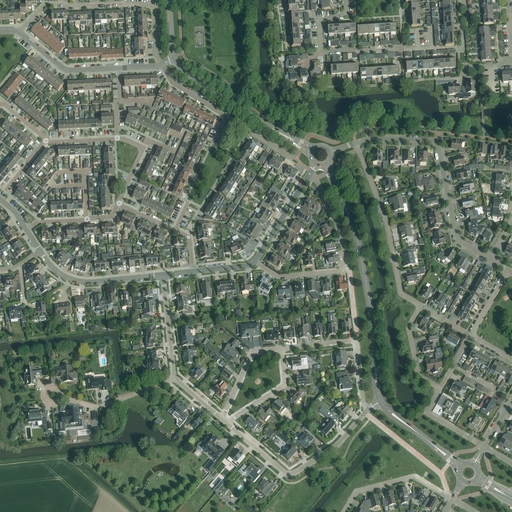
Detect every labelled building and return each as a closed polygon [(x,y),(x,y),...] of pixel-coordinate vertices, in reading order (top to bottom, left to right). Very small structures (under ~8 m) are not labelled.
[(138,17),(146,16),(146,11),(141,11),(141,8),(133,9),(133,11),(138,11),(138,17)] [(35,35),(42,27),(37,24),(31,31),(35,35)] [(40,39),(46,31),(42,27),(35,35),(40,39)] [(45,43),(51,35),(46,31),(40,39),(45,43)] [(49,47),(56,39),(51,35),(45,43),(49,47)] [(54,51),(60,43),(56,39),(49,47),(54,51)] [(59,54),(62,51),(65,47),(60,43),(54,51),(59,54)] [(307,60),(307,54),(301,55),(301,57),(294,57),(286,57),(287,63),(286,63),(286,68),(291,67),(293,67),(293,68),(298,67),(297,61),(307,60)] [(33,59),(30,57),(24,64),(28,67),(34,60),(33,59)] [(33,71),(38,64),(36,62),(34,60),(28,67),(33,71)] [(317,69),(317,64),(320,64),(320,61),(312,61),(312,65),(314,64),(314,70),(313,70),(313,73),(310,73),(310,80),(316,80),(316,77),(321,76),(320,69),(317,69)] [(41,66),(38,64),(33,71),(37,74),(43,67),(41,66)] [(41,78),(47,71),(44,69),(45,68),(43,67),(37,74),(41,78)] [(285,77),(285,82),(297,81),(296,75),(297,75),(297,74),(294,74),(293,68),(293,67),(291,67),(286,68),(286,76),(285,77)] [(503,79),(503,82),(503,83),(509,82),(508,68),(505,68),(505,73),(502,73),(499,73),(500,80),(503,79)] [(49,73),(47,71),(41,78),(45,81),(51,74),(49,72),(49,73)] [(307,73),(307,72),(300,72),(300,75),(297,75),(296,75),(297,81),(297,83),(302,83),(302,79),(307,79),(307,80),(310,80),(310,73),(307,73)] [(20,84),(24,80),(16,73),(12,78),(20,84)] [(49,85),(55,78),(53,75),(51,74),(45,81),(49,85)] [(16,89),(20,84),(12,78),(8,83),(16,89)] [(58,79),(55,78),(49,85),(53,88),(60,81),(58,79)] [(58,92),(60,88),(64,85),(61,82),(60,81),(53,88),(58,92)] [(474,83),(474,82),(466,83),(466,89),(462,89),(463,100),(468,99),(468,98),(471,98),(470,93),(475,93),(475,86),(477,86),(477,85),(476,85),(476,83),(474,83)] [(12,94),(16,89),(8,83),(4,87),(12,94)] [(459,89),(459,85),(448,86),(448,95),(455,94),(456,99),(458,99),(458,100),(463,100),(462,89),(459,89)] [(8,98),(11,95),(12,94),(4,87),(0,92),(8,98)] [(160,99),(162,100),(166,91),(161,89),(157,97),(157,98),(156,100),(159,101),(160,99)] [(165,104),(170,95),(167,93),(168,92),(166,91),(162,100),(164,101),(163,103),(165,104)] [(174,96),(170,95),(165,104),(168,105),(169,103),(172,104),(176,96),(174,95),(174,96)] [(176,109),(180,99),(177,98),(177,97),(176,96),(172,104),(174,105),(173,108),(176,109)] [(18,107),(24,100),(19,97),(14,103),(18,107)] [(183,101),(180,99),(176,109),(178,110),(179,108),(182,109),(186,100),(184,100),(183,101)] [(22,110),(28,104),(24,100),(18,107),(22,110)] [(26,114),(32,107),(28,104),(22,110),(26,114)] [(188,116),(192,108),(186,106),(182,115),(184,117),(185,115),(188,116)] [(31,117),(36,110),(32,107),(26,114),(31,117)] [(192,120),(196,110),(192,108),(188,116),(190,117),(189,119),(192,120)] [(35,121),(40,114),(36,110),(31,117),(35,121)] [(197,122),(201,113),(196,110),(192,120),(197,122)] [(113,125),(112,115),(109,115),(109,114),(109,113),(107,114),(106,114),(104,114),(104,115),(101,115),(101,120),(102,120),(102,126),(113,125)] [(135,128),(137,124),(139,118),(129,113),(125,123),(135,128)] [(202,125),(206,115),(201,113),(197,122),(199,123),(199,124),(202,125)] [(39,124),(45,117),(40,114),(35,121),(39,124)] [(207,125),(211,117),(206,115),(202,125),(204,126),(205,124),(207,125)] [(145,118),(140,116),(139,118),(137,124),(142,126),(145,118)] [(43,128),(49,121),(45,117),(39,124),(43,128)] [(212,129),(216,120),(216,119),(211,117),(207,125),(210,126),(209,128),(212,129)] [(147,128),(150,120),(145,118),(142,126),(147,128)] [(155,123),(150,120),(147,128),(152,131),(155,123)] [(5,131),(11,124),(7,121),(1,128),(5,131)] [(47,131),(51,127),(53,124),(49,121),(43,128),(47,131)] [(160,125),(155,123),(152,131),(157,133),(160,125)] [(10,135),(15,128),(11,124),(5,131),(10,135)] [(161,135),(165,127),(160,125),(157,133),(161,135)] [(166,137),(168,135),(170,129),(165,127),(161,135),(166,137)] [(14,138),(19,131),(15,128),(10,135),(14,138)] [(18,142),(24,135),(19,131),(14,138),(18,142)] [(22,145),(28,138),(24,135),(18,142),(22,145)] [(204,146),(205,144),(204,144),(206,141),(197,137),(196,139),(197,140),(196,142),(204,146)] [(27,149),(32,142),(28,138),(22,145),(27,149)] [(204,146),(196,142),(195,145),(193,144),(192,147),(201,151),(203,147),(204,146)] [(257,146),(249,142),(247,145),(246,145),(245,146),(253,151),(257,146)] [(459,154),(465,153),(465,148),(461,148),(462,143),(452,142),(451,149),(459,150),(459,154)] [(486,155),(487,146),(480,145),(480,148),(477,148),(477,154),(486,155)] [(250,156),(253,151),(245,146),(244,147),(245,148),(243,151),(250,156)] [(199,156),(200,154),(201,151),(192,147),(191,149),(192,150),(191,152),(199,156)] [(498,160),(499,151),(496,150),(496,147),(490,147),(489,156),(493,156),(493,160),(498,160)] [(158,148),(154,158),(159,160),(163,162),(166,157),(168,152),(158,148)] [(507,161),(508,148),(502,148),(501,151),(499,151),(498,160),(503,161),(503,160),(507,161)] [(55,154),(55,149),(51,149),(50,151),(47,149),(44,153),(50,158),(53,154),(55,154)] [(250,156),(243,151),(241,155),(240,155),(239,156),(247,161),(250,156)] [(200,158),(199,157),(199,156),(191,152),(190,155),(189,154),(188,156),(197,160),(198,161),(200,158)] [(382,162),(382,152),(373,152),(373,162),(382,162)] [(401,166),(401,159),(398,159),(398,152),(390,152),(390,162),(394,162),(394,165),(401,166)] [(415,166),(415,159),(411,159),(412,152),(404,152),(404,162),(408,162),(408,166),(415,166)] [(53,161),(50,158),(44,153),(40,157),(47,163),(48,160),(51,162),(53,161)] [(427,163),(427,153),(419,153),(419,160),(416,160),(416,168),(419,168),(419,163),(427,163)] [(17,163),(21,159),(14,154),(11,158),(17,163)] [(454,167),(464,165),(463,159),(467,159),(466,154),(460,155),(461,158),(453,159),(454,167)] [(197,164),(198,161),(197,160),(188,156),(187,159),(188,159),(187,162),(195,166),(196,164),(197,164)] [(244,166),(247,161),(239,156),(238,157),(239,157),(237,161),(244,166)] [(43,167),(47,163),(40,157),(37,161),(43,167)] [(154,158),(151,157),(149,162),(156,165),(159,160),(154,158)] [(273,168),(278,160),(273,157),(271,161),(268,160),(264,166),(266,168),(268,165),(273,168)] [(14,168),(17,163),(11,158),(8,162),(7,162),(14,168)] [(10,172),(14,168),(7,162),(8,162),(5,160),(2,164),(4,166),(4,167),(10,172)] [(279,176),(283,169),(280,167),(283,163),(278,160),(273,168),(278,171),(276,174),(279,176)] [(40,171),(43,167),(37,161),(33,166),(40,171)] [(149,162),(146,167),(154,170),(156,165),(149,162)] [(195,166),(187,162),(186,164),(184,164),(183,166),(192,170),(194,167),(195,166)] [(245,168),(237,164),(235,167),(234,167),(233,168),(241,173),(245,168)] [(36,175),(40,171),(33,166),(30,170),(36,175)] [(283,169),(279,176),(282,178),(286,181),(288,178),(293,169),(289,166),(286,171),(283,169)] [(464,171),(456,172),(457,180),(458,180),(459,182),(462,182),(462,179),(467,178),(466,173),(470,172),(469,166),(463,167),(464,171)] [(7,176),(10,172),(4,167),(1,171),(7,176)] [(146,167),(144,172),(152,175),(154,170),(146,167)] [(192,172),(187,170),(183,168),(182,171),(180,170),(178,173),(188,177),(190,174),(191,174),(192,172)] [(241,179),(242,177),(240,176),(241,173),(233,168),(232,169),(233,170),(231,173),(238,178),(239,178),(241,179)] [(293,169),(288,178),(291,179),(289,181),(292,183),(293,181),(298,172),(293,169)] [(35,181),(38,178),(35,176),(36,175),(30,170),(26,174),(33,179),(35,181)] [(144,172),(142,177),(146,179),(149,180),(152,175),(144,172)] [(187,182),(188,181),(187,180),(188,177),(178,173),(177,175),(180,176),(178,178),(187,182)] [(238,178),(231,173),(229,177),(228,177),(227,178),(235,183),(238,178)] [(420,174),(419,174),(414,175),(415,179),(417,187),(425,185),(426,190),(434,189),(432,178),(421,180),(420,174)] [(503,176),(503,175),(502,175),(496,175),(496,179),(495,179),(493,180),(492,184),(501,185),(501,182),(502,182),(503,182),(504,182),(505,182),(505,181),(505,180),(506,176),(503,176)] [(396,191),(394,180),(396,180),(396,176),(385,178),(386,181),(383,182),(384,186),(386,193),(385,193),(385,194),(396,191)] [(187,182),(178,178),(177,181),(175,180),(174,183),(184,187),(185,184),(186,184),(187,182)] [(232,188),(235,183),(227,178),(226,179),(227,180),(225,183),(232,188)] [(460,194),(470,192),(469,189),(472,189),(471,186),(473,185),(472,182),(465,184),(466,187),(459,188),(460,194)] [(18,197),(26,187),(23,185),(20,183),(15,189),(17,191),(15,194),(18,197)] [(182,192),(183,191),(182,190),(184,187),(174,183),(173,185),(175,186),(174,188),(182,192)] [(232,188),(225,183),(223,187),(222,186),(221,187),(229,193),(232,188)] [(502,189),(502,188),(501,188),(501,185),(492,184),(492,188),(494,190),(495,190),(494,194),(500,194),(500,195),(501,195),(502,195),(504,195),(504,191),(504,190),(504,189),(503,188),(502,188),(502,189)] [(226,198),(229,193),(221,187),(220,189),(221,189),(219,193),(226,198)] [(132,198),(142,202),(145,197),(147,193),(141,190),(136,188),(132,198)] [(182,192),(174,188),(172,191),(170,190),(169,192),(180,197),(182,192)] [(25,189),(18,197),(22,201),(29,192),(25,189)] [(270,195),(268,198),(277,204),(277,203),(280,198),(277,197),(279,194),(270,189),(268,194),(270,195)] [(29,192),(22,201),(26,204),(33,196),(29,192)] [(224,199),(216,194),(214,198),(213,197),(212,198),(221,204),(224,199)] [(429,198),(428,195),(423,196),(421,196),(422,199),(426,198),(427,206),(437,203),(436,196),(429,198)] [(30,207),(37,199),(33,196),(26,204),(30,207)] [(463,208),(468,207),(473,206),(472,203),(475,202),(474,199),(476,199),(475,196),(468,197),(469,200),(461,202),(463,208)] [(141,205),(146,207),(149,199),(145,197),(142,202),(141,205)] [(406,204),(405,197),(401,198),(400,197),(389,200),(390,204),(394,204),(395,211),(395,212),(400,211),(403,210),(402,205),(406,204)] [(218,208),(221,204),(212,198),(212,200),(213,200),(210,204),(218,208)] [(264,200),(261,204),(268,209),(269,206),(274,209),(274,208),(275,209),(278,204),(277,203),(277,204),(268,198),(266,201),(264,200)] [(34,211),(41,202),(37,199),(30,207),(34,211)] [(149,199),(146,207),(151,209),(154,201),(149,199)] [(316,214),(319,209),(317,208),(318,205),(308,199),(303,207),(312,212),(316,214)] [(501,199),(500,199),(494,199),(493,203),(492,203),(490,204),(490,208),(499,209),(499,206),(500,206),(501,206),(502,206),(503,205),(503,204),(502,204),(503,204),(503,200),(501,199)] [(151,209),(156,212),(159,204),(154,201),(151,209)] [(44,205),(41,202),(34,211),(38,214),(41,211),(43,213),(49,206),(46,203),(44,205)] [(161,214),(164,206),(159,204),(156,212),(161,214)] [(220,210),(218,208),(210,204),(208,208),(207,207),(206,208),(215,213),(216,211),(219,212),(220,210)] [(268,209),(261,204),(258,209),(261,211),(259,214),(267,219),(268,220),(271,215),(270,214),(271,214),(266,211),(268,209)] [(161,214),(166,216),(169,208),(164,206),(161,214)] [(171,218),(174,211),(170,209),(169,208),(166,216),(171,218)] [(213,221),(213,219),(212,218),(215,213),(206,208),(206,209),(207,210),(204,214),(206,215),(204,219),(213,221)] [(490,208),(486,208),(487,213),(492,214),(492,218),(498,218),(498,219),(499,219),(501,219),(502,215),(502,214),(502,213),(502,212),(501,212),(500,212),(499,212),(499,209),(490,208)] [(310,218),(312,216),(307,212),(302,209),(297,217),(305,222),(309,217),(310,218)] [(474,211),(474,210),(470,211),(468,211),(468,210),(467,211),(465,212),(466,216),(466,217),(466,218),(467,218),(468,218),(470,218),(470,221),(479,219),(477,211),(476,211),(474,211)] [(434,214),(433,211),(428,212),(426,213),(427,216),(429,216),(430,221),(440,219),(439,213),(434,214)] [(126,224),(130,215),(125,213),(122,218),(121,217),(117,218),(117,224),(120,224),(121,222),(126,224)] [(267,219),(259,214),(257,217),(254,215),(251,220),(258,224),(260,221),(264,224),(265,223),(266,224),(268,220),(267,219)] [(133,231),(135,226),(132,225),(135,218),(130,215),(126,224),(126,225),(125,228),(132,231),(133,231)] [(326,225),(323,219),(323,218),(318,226),(319,228),(320,228),(325,237),(332,234),(330,229),(329,230),(327,224),(326,225)] [(262,230),(261,230),(261,229),(257,226),(258,224),(251,220),(250,219),(245,227),(249,229),(259,235),(262,230)] [(430,230),(432,229),(437,228),(436,225),(441,224),(440,219),(430,221),(431,226),(429,227),(430,230)] [(478,227),(477,222),(479,222),(479,221),(479,219),(470,221),(471,224),(470,224),(469,224),(468,224),(468,225),(468,226),(468,227),(469,230),(468,230),(468,231),(469,231),(469,232),(469,233),(478,227)] [(303,230),(305,227),(295,220),(290,228),(298,234),(302,228),(303,230)] [(141,233),(146,224),(140,222),(138,227),(135,226),(133,231),(135,233),(136,231),(141,233)] [(402,227),(399,228),(400,232),(401,239),(407,238),(407,242),(412,241),(412,237),(410,226),(413,226),(412,222),(401,224),(402,227)] [(197,228),(198,234),(208,233),(212,232),(211,223),(202,224),(202,227),(197,228)] [(7,226),(5,224),(1,229),(3,231),(0,232),(4,239),(6,237),(14,233),(13,232),(14,232),(14,231),(13,229),(12,229),(11,229),(11,228),(7,230),(6,228),(7,226)] [(99,237),(103,237),(102,235),(108,234),(108,224),(102,225),(102,231),(99,231),(99,237)] [(114,230),(114,224),(108,224),(108,234),(112,234),(112,235),(113,236),(114,236),(117,236),(117,230),(114,230)] [(152,232),(149,231),(151,227),(146,224),(141,233),(145,235),(144,237),(149,239),(151,233),(152,232)] [(82,239),(85,239),(85,236),(90,235),(90,225),(84,225),(84,233),(81,233),(82,239)] [(96,237),(99,237),(99,231),(99,227),(96,227),(96,225),(90,225),(90,235),(96,235),(96,237)] [(64,240),(69,240),(69,238),(73,238),(72,227),(66,228),(66,234),(64,234),(64,240)] [(79,233),(78,227),(72,227),(73,238),(78,237),(78,239),(82,239),(81,233),(79,233)] [(255,239),(256,239),(259,235),(249,229),(245,227),(241,234),(249,239),(250,237),(255,239)] [(482,229),(478,227),(469,233),(470,233),(470,234),(471,234),(474,236),(475,236),(476,237),(477,237),(477,236),(477,235),(478,235),(478,234),(481,236),(485,228),(484,227),(483,227),(482,229)] [(51,240),(56,240),(56,238),(60,238),(59,228),(53,228),(53,234),(51,234),(51,240)] [(489,242),(490,241),(489,240),(492,235),(488,233),(486,232),(488,230),(485,228),(481,236),(484,237),(483,238),(483,239),(482,239),(482,240),(483,240),(483,241),(484,241),(484,242),(488,244),(489,242)] [(48,234),(47,229),(41,229),(42,239),(45,239),(45,241),(51,240),(51,234),(48,234)] [(158,241),(162,231),(156,229),(154,234),(151,233),(149,239),(153,241),(154,239),(158,241)] [(165,246),(167,241),(165,239),(167,234),(162,231),(158,241),(163,243),(162,245),(165,246)] [(441,237),(440,235),(441,235),(440,231),(434,233),(435,238),(434,238),(436,245),(440,244),(445,243),(444,236),(441,237)] [(296,241),(298,238),(288,232),(286,234),(283,239),(292,245),(295,240),(296,241)] [(9,242),(17,237),(14,233),(6,237),(9,242)] [(208,233),(198,234),(199,240),(204,240),(204,243),(212,242),(212,241),(211,236),(208,237),(208,233)] [(234,243),(238,253),(244,250),(241,243),(243,242),(245,240),(240,237),(239,238),(239,239),(233,241),(234,243)] [(229,252),(231,251),(233,255),(238,253),(234,243),(233,241),(233,240),(232,240),(232,239),(229,241),(225,242),(226,253),(229,253),(229,252)] [(326,246),(327,252),(335,251),(335,249),(336,248),(336,247),(336,244),(335,244),(334,241),(329,243),(328,240),(330,239),(322,241),(323,247),(326,246)] [(171,250),(178,249),(177,246),(183,245),(182,240),(173,241),(174,246),(171,247),(171,250)] [(13,253),(23,247),(20,242),(12,247),(10,249),(11,251),(13,253)] [(212,242),(204,243),(204,246),(199,246),(200,252),(210,251),(209,247),(212,247),(212,242)] [(289,252),(291,249),(281,243),(279,245),(276,251),(285,256),(288,251),(289,252)] [(26,254),(25,252),(26,251),(23,247),(13,253),(16,258),(23,254),(24,255),(26,254)] [(178,252),(178,249),(171,250),(171,253),(172,253),(173,258),(175,258),(184,257),(184,252),(178,252)] [(415,264),(413,253),(416,252),(415,249),(405,251),(405,254),(402,255),(403,260),(403,259),(405,266),(404,266),(415,264)] [(451,261),(455,253),(449,250),(446,255),(444,254),(442,251),(436,256),(441,262),(444,260),(445,258),(451,261)] [(68,254),(65,251),(63,251),(61,253),(60,252),(55,252),(54,253),(54,254),(58,257),(56,259),(60,263),(66,256),(68,254)] [(210,255),(210,251),(200,252),(201,258),(206,258),(206,261),(214,260),(213,255),(210,255)] [(305,266),(312,266),(312,259),(315,259),(314,252),(308,253),(308,257),(304,257),(305,266)] [(331,256),(331,254),(333,253),(324,255),(325,260),(328,260),(329,264),(338,262),(337,255),(331,256)] [(101,272),(106,271),(106,265),(109,265),(108,258),(108,254),(105,255),(106,259),(102,259),(102,260),(99,261),(101,272)] [(146,258),(146,254),(142,255),(143,261),(146,261),(147,267),(152,266),(151,257),(146,258)] [(284,260),(274,254),(269,262),(278,267),(281,262),(282,263),(284,260)] [(140,262),(143,261),(142,255),(134,256),(134,259),(135,268),(141,267),(140,262)] [(72,263),(76,257),(74,256),(70,260),(66,256),(60,263),(64,267),(69,261),(72,263)] [(122,257),(122,256),(116,257),(118,270),(123,269),(123,263),(126,263),(125,256),(122,257)] [(128,256),(125,256),(126,263),(129,262),(129,269),(135,268),(134,259),(129,260),(128,256)] [(79,272),(82,263),(77,261),(78,258),(76,257),(72,263),(76,264),(74,270),(79,272)] [(118,270),(116,257),(111,258),(108,258),(109,265),(112,265),(112,270),(118,270)] [(463,259),(460,258),(459,259),(456,258),(452,264),(460,269),(466,259),(463,258),(463,259)] [(91,267),(91,260),(89,259),(87,265),(82,263),(79,272),(85,273),(87,266),(91,267)] [(97,261),(97,259),(94,260),(91,260),(91,267),(95,266),(95,272),(101,272),(99,261),(97,261)] [(468,273),(469,271),(472,267),(469,265),(470,263),(468,262),(468,261),(466,259),(460,269),(468,273)] [(29,280),(36,276),(34,273),(39,270),(35,265),(27,271),(29,274),(26,275),(29,280)] [(484,270),(482,274),(482,275),(490,279),(491,277),(490,276),(491,274),(490,274),(493,269),(486,266),(484,270)] [(413,274),(406,275),(407,282),(417,280),(416,276),(424,274),(423,269),(412,271),(413,274)] [(45,281),(42,275),(38,278),(36,276),(29,280),(32,285),(35,283),(37,286),(45,281)] [(488,282),(490,279),(482,275),(479,279),(486,283),(487,281),(488,282)] [(16,284),(15,277),(9,278),(11,288),(16,287),(17,291),(20,291),(19,285),(19,284),(16,284)] [(265,283),(267,280),(263,277),(258,286),(258,288),(268,294),(272,287),(268,284),(267,284),(265,283)] [(3,293),(6,292),(5,288),(11,288),(9,278),(4,279),(5,285),(2,286),(3,292),(3,293)] [(342,282),(342,279),(335,280),(336,291),(343,290),(343,289),(347,289),(346,282),(342,282)] [(485,288),(486,286),(485,285),(486,283),(479,279),(477,284),(485,288)] [(45,281),(37,286),(39,289),(36,291),(39,295),(46,291),(44,289),(49,286),(48,285),(49,284),(46,280),(45,281)] [(248,284),(247,280),(240,281),(242,292),(248,291),(248,290),(254,289),(253,283),(248,284)] [(330,289),(329,280),(321,281),(322,293),(330,292),(331,295),(334,295),(333,288),(330,289)] [(223,283),(223,282),(219,283),(220,288),(217,288),(217,287),(216,287),(217,295),(221,295),(220,294),(226,293),(225,283),(223,283)] [(232,288),(231,282),(227,282),(227,283),(225,283),(226,293),(232,292),(232,294),(235,294),(234,285),(234,288),(232,288)] [(315,288),(314,282),(307,283),(308,293),(309,293),(314,300),(319,300),(319,295),(318,288),(315,288)] [(301,290),(300,283),(294,284),(295,293),(296,297),(297,298),(299,298),(300,297),(300,296),(305,295),(304,289),(301,290)] [(210,292),(209,284),(201,285),(201,290),(202,290),(203,294),(199,294),(200,301),(204,301),(204,302),(211,301),(211,298),(212,298),(211,292),(210,292)] [(483,291),(485,288),(477,284),(474,288),(481,292),(482,290),(483,291)] [(186,290),(186,286),(176,287),(176,294),(181,293),(182,296),(190,295),(189,290),(186,290)] [(437,289),(431,286),(429,289),(425,287),(423,291),(420,295),(427,299),(430,293),(433,295),(436,291),(437,289)] [(293,299),(292,292),(289,293),(289,288),(278,289),(278,296),(286,295),(286,299),(293,299)] [(479,297),(481,295),(480,294),(481,292),(474,288),(471,293),(479,297)] [(140,301),(146,301),(146,298),(153,297),(152,291),(142,292),(143,298),(139,298),(140,301)] [(439,306),(444,296),(437,292),(435,294),(433,298),(436,300),(435,302),(437,303),(436,304),(439,306)] [(120,293),(121,304),(122,308),(126,307),(132,307),(131,299),(128,299),(127,293),(120,293)] [(477,302),(479,299),(474,296),(468,293),(467,295),(469,296),(468,299),(475,303),(476,301),(477,302)] [(118,297),(115,298),(114,294),(107,295),(108,305),(109,310),(113,309),(117,308),(119,308),(118,297)] [(92,296),(91,296),(92,303),(93,308),(96,308),(102,307),(103,309),(106,309),(106,306),(105,301),(105,298),(102,298),(102,295),(92,296)] [(178,306),(188,305),(187,301),(190,301),(190,295),(182,296),(182,299),(177,300),(178,306)] [(448,308),(451,303),(452,301),(444,296),(439,306),(441,307),(442,306),(444,308),(445,306),(448,308)] [(84,312),(84,309),(84,305),(86,304),(86,297),(81,297),(81,298),(75,299),(76,309),(78,309),(78,312),(84,312)] [(473,308),(475,306),(473,305),(475,303),(468,299),(465,303),(473,308)] [(147,304),(146,301),(140,301),(140,304),(143,304),(144,309),(154,308),(154,303),(147,304)] [(45,317),(46,317),(44,303),(37,303),(38,310),(34,310),(34,317),(39,317),(39,320),(41,321),(44,321),(46,319),(45,317)] [(472,310),(473,308),(465,303),(463,308),(469,312),(471,310),(472,310)] [(69,316),(68,313),(71,313),(70,304),(65,304),(65,305),(55,306),(56,315),(60,315),(61,315),(61,314),(64,313),(64,317),(69,316)] [(188,309),(188,305),(178,306),(178,312),(183,312),(184,315),(193,314),(192,308),(188,309)] [(150,318),(149,314),(155,314),(154,308),(144,309),(144,315),(141,315),(142,319),(150,318)] [(469,312),(463,308),(461,310),(459,308),(457,311),(460,312),(468,317),(469,314),(468,314),(469,312)] [(14,310),(14,309),(9,310),(10,320),(21,319),(22,323),(26,322),(24,312),(21,312),(21,309),(14,310)] [(467,319),(468,317),(460,312),(457,317),(464,321),(465,319),(467,319)] [(328,326),(324,326),(324,333),(328,333),(329,336),(335,335),(335,329),(338,329),(336,314),(332,315),(332,322),(331,323),(332,325),(328,326)] [(351,327),(351,318),(344,319),(345,324),(342,324),(343,334),(349,334),(348,328),(351,327)] [(428,330),(429,328),(432,324),(423,319),(419,325),(421,326),(419,329),(420,330),(424,332),(426,329),(428,330)] [(303,329),(299,329),(300,339),(307,338),(306,334),(309,333),(311,333),(310,321),(306,321),(306,324),(303,325),(303,329)] [(320,337),(320,330),(323,330),(322,323),(315,323),(316,328),(313,328),(314,337),(320,337)] [(249,338),(249,337),(260,336),(259,324),(240,326),(241,338),(248,337),(248,338),(249,338)] [(153,329),(153,326),(146,326),(147,330),(146,330),(147,337),(155,336),(157,336),(156,329),(153,329)] [(193,331),(192,327),(180,328),(181,336),(182,336),(182,338),(195,336),(194,330),(193,331)] [(289,329),(289,327),(283,327),(283,331),(284,340),(288,339),(288,340),(291,340),(291,338),(294,337),(293,329),(289,329)] [(278,340),(278,337),(281,337),(280,328),(275,329),(275,332),(266,333),(267,341),(274,340),(278,340)] [(449,335),(447,334),(443,341),(448,344),(450,342),(449,344),(449,345),(454,347),(455,347),(456,346),(459,340),(450,334),(449,335)] [(156,344),(155,336),(147,337),(145,337),(146,348),(153,347),(153,344),(156,344)] [(182,347),(194,345),(194,342),(196,342),(195,336),(182,338),(182,339),(181,339),(182,347)] [(236,357),(238,355),(237,355),(239,353),(235,349),(240,343),(235,339),(230,345),(229,344),(224,350),(224,351),(221,354),(227,359),(226,359),(227,360),(230,356),(234,359),(236,357)] [(423,353),(427,352),(434,351),(432,343),(421,345),(423,353)] [(193,364),(192,357),(193,357),(193,352),(197,351),(196,347),(190,348),(191,351),(182,352),(183,360),(184,360),(185,364),(193,364)] [(473,360),(478,353),(473,350),(469,357),(467,360),(469,361),(471,358),(473,360)] [(148,368),(148,371),(158,370),(157,366),(158,366),(158,361),(157,361),(156,352),(147,353),(148,362),(147,362),(147,363),(146,364),(146,366),(147,367),(147,368),(148,368)] [(343,369),(343,367),(346,366),(345,352),(335,353),(337,370),(344,369),(343,369)] [(438,372),(437,368),(441,368),(439,359),(444,358),(443,352),(435,353),(436,360),(427,362),(428,370),(432,369),(433,373),(438,372)] [(476,366),(478,363),(482,356),(478,353),(473,360),(476,361),(474,364),(476,366)] [(483,365),(487,358),(482,356),(478,363),(476,366),(479,367),(480,364),(483,365)] [(292,360),(292,358),(291,358),(292,367),(299,367),(299,370),(308,369),(308,365),(304,366),(303,359),(300,359),(292,360)] [(491,361),(487,358),(483,365),(485,367),(483,370),(487,372),(489,369),(488,368),(492,361),(491,361)] [(494,375),(495,372),(499,365),(494,363),(489,372),(493,375),(494,374),(494,375)] [(197,381),(203,374),(200,371),(202,368),(198,364),(193,369),(195,371),(191,376),(197,381)] [(500,375),(504,368),(499,365),(495,372),(500,375)] [(71,371),(71,366),(62,367),(62,369),(54,369),(55,377),(63,376),(63,382),(72,381),(72,378),(77,378),(76,370),(71,371)] [(33,369),(33,368),(30,368),(31,369),(25,370),(26,374),(25,375),(25,381),(27,381),(27,386),(35,385),(35,380),(35,378),(35,376),(41,376),(41,369),(34,370),(34,369),(33,369)] [(503,380),(504,378),(509,371),(504,368),(500,375),(499,377),(503,380)] [(229,380),(233,375),(226,369),(222,374),(229,380)] [(309,374),(312,373),(312,370),(302,371),(303,377),(296,377),(297,386),(297,385),(305,384),(305,385),(310,385),(309,374)] [(348,378),(347,372),(336,373),(337,380),(339,380),(340,385),(339,385),(340,391),(352,390),(351,381),(350,382),(349,378),(348,378)] [(93,379),(93,377),(87,378),(88,389),(94,389),(94,388),(98,388),(101,388),(101,391),(106,390),(105,378),(93,379)] [(467,386),(461,382),(460,381),(458,384),(455,382),(453,385),(453,384),(449,392),(450,389),(455,392),(457,390),(460,392),(462,389),(465,391),(467,386)] [(227,386),(222,382),(218,386),(218,385),(213,391),(221,397),(225,392),(223,390),(227,386)] [(502,394),(505,389),(502,387),(500,386),(499,388),(497,391),(502,394)] [(306,393),(307,389),(299,388),(299,392),(299,393),(298,395),(293,391),(290,394),(291,395),(290,396),(289,395),(287,398),(294,405),(301,397),(300,396),(303,393),(306,393)] [(486,395),(488,397),(491,398),(494,393),(491,391),(489,390),(486,395)] [(481,403),(479,407),(482,409),(480,412),(486,416),(488,412),(489,413),(490,412),(491,412),(492,411),(491,409),(495,402),(493,401),(493,400),(491,399),(490,399),(491,398),(488,397),(488,398),(484,404),(481,403)] [(448,400),(445,398),(441,405),(446,409),(444,412),(449,416),(451,412),(452,412),(453,412),(454,412),(455,410),(455,409),(454,409),(454,408),(452,406),(454,403),(449,400),(448,400)] [(277,400),(271,407),(272,406),(279,412),(281,413),(286,408),(287,409),(289,411),(291,408),(284,402),(282,405),(277,400)] [(179,427),(184,421),(189,416),(184,412),(186,410),(180,405),(181,404),(178,401),(171,408),(175,412),(172,416),(177,420),(177,425),(179,427)] [(343,420),(347,415),(346,413),(349,409),(340,401),(335,407),(338,410),(335,414),(339,417),(343,420)] [(272,412),(271,411),(267,408),(264,410),(265,411),(264,412),(262,409),(257,415),(265,421),(269,416),(270,414),(275,419),(277,416),(272,412)] [(75,410),(75,409),(70,410),(71,411),(68,411),(68,414),(61,415),(62,421),(58,422),(59,432),(65,431),(64,424),(69,424),(76,424),(76,426),(82,425),(81,420),(79,421),(78,410),(75,410)] [(47,423),(46,413),(41,414),(41,410),(28,411),(29,423),(42,421),(42,426),(46,426),(46,433),(51,433),(51,430),(47,430),(46,423),(47,423)] [(325,436),(335,424),(338,420),(332,415),(329,418),(318,430),(321,433),(325,436)] [(481,421),(482,419),(476,416),(475,419),(472,418),(471,419),(470,419),(469,419),(469,420),(469,421),(469,422),(470,423),(467,427),(473,430),(475,426),(480,429),(484,423),(481,421)] [(154,424),(158,427),(163,420),(159,417),(154,424)] [(202,421),(196,417),(193,420),(191,418),(189,420),(186,424),(188,426),(190,424),(195,429),(202,421)] [(256,423),(250,417),(245,423),(253,430),(256,426),(259,429),(263,424),(259,420),(256,423)] [(302,435),(297,441),(301,445),(305,448),(313,439),(309,434),(311,432),(304,426),(299,432),(302,435)] [(270,438),(276,435),(270,429),(265,435),(270,438)] [(218,446),(217,448),(213,444),(216,440),(210,435),(203,442),(202,442),(201,441),(201,443),(199,443),(197,445),(197,447),(197,449),(199,450),(201,451),(202,451),(203,450),(206,453),(208,452),(211,455),(216,460),(224,451),(218,446)] [(511,437),(510,439),(505,437),(504,440),(502,439),(500,444),(506,448),(505,449),(509,451),(511,445),(511,437)] [(288,460),(292,456),(291,456),(296,451),(293,448),(296,445),(290,440),(287,443),(289,445),(281,454),(288,460)] [(236,468),(237,467),(241,463),(238,461),(243,455),(240,453),(236,449),(229,457),(227,460),(231,463),(236,468)] [(257,470),(251,465),(248,469),(244,465),(238,472),(242,476),(244,473),(245,474),(246,473),(252,479),(250,481),(253,483),(259,476),(257,474),(258,472),(260,471),(258,469),(257,470)] [(269,486),(268,485),(268,484),(268,483),(264,480),(260,485),(256,489),(265,497),(275,486),(272,483),(269,486)] [(224,486),(220,490),(225,494),(228,489),(224,486)] [(406,488),(398,490),(401,504),(408,503),(407,500),(411,499),(412,495),(408,496),(406,488)] [(424,493),(422,492),(418,489),(416,492),(413,491),(412,498),(421,503),(425,497),(422,495),(424,493)] [(395,504),(393,497),(392,492),(385,494),(387,499),(382,500),(383,504),(384,507),(388,506),(395,504)] [(368,510),(373,508),(379,506),(377,496),(370,497),(371,500),(364,502),(363,504),(365,506),(368,510)] [(428,498),(423,506),(432,511),(433,510),(434,510),(436,508),(435,507),(438,501),(432,497),(430,501),(427,499),(428,498)]
